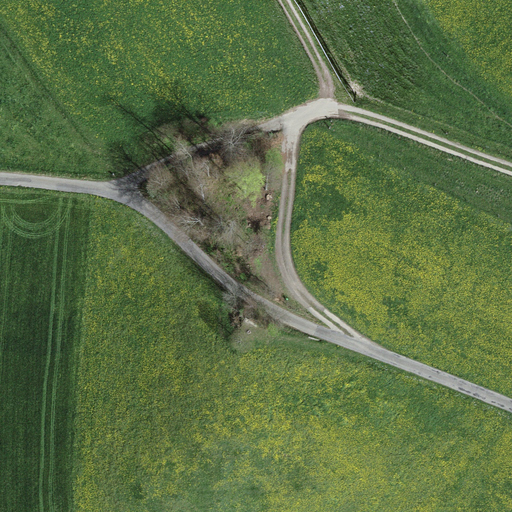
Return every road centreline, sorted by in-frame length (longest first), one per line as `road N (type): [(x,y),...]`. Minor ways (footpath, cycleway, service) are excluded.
road 1 (track): [(369,350),(293,294),(283,277),(288,118)]
road 2 (track): [(288,118),(313,109),(364,115),(511,169)]
road 3 (track): [(111,188),(288,118)]
